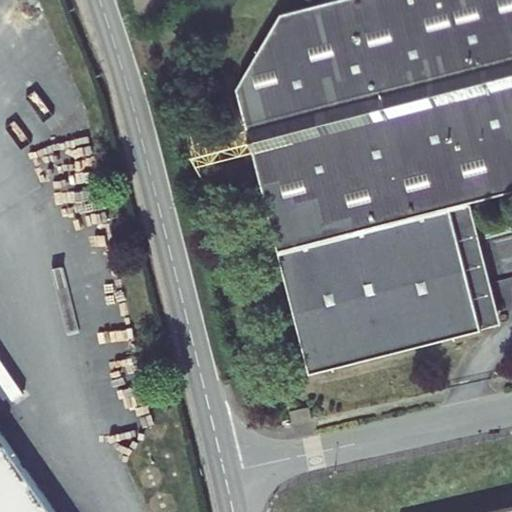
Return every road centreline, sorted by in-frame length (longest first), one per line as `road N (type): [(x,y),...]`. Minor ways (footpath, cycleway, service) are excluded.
road 1 (tertiary): [(226,472),(139,119),(100,0)]
road 2 (residential): [(511,410),(226,472)]
